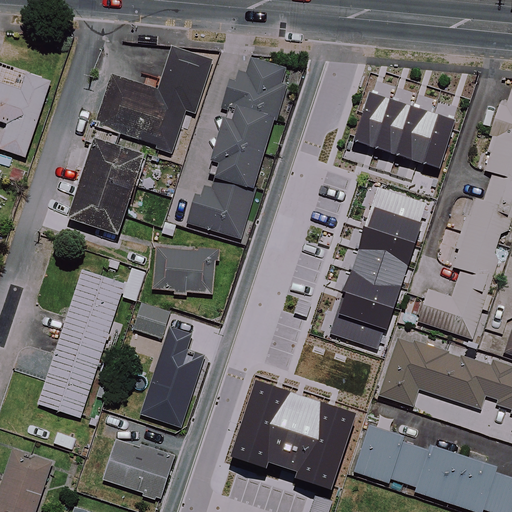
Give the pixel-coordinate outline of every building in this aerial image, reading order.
[(188,114),(193,116),(213,63),(176,49),(160,94),(115,78),(97,125),(173,153),(188,114)] [(215,192),(203,189),(191,227),(242,241),(256,193),(275,123),(280,124),(294,74),(254,62),(251,71),(242,69),(231,107),(240,110),(235,125),(226,123),(213,167),(222,169),(218,182),(215,192)] [(50,84),(23,75),(18,91),(0,85),(0,122),(9,125),(0,150),(26,159),(50,84)] [(511,87),(507,104),(502,103),(487,153),(491,155),(486,172),(494,174),(484,205),(457,197),(437,262),(462,270),(453,299),(429,291),(419,323),(473,340),(482,310),(488,311),(492,297),(487,296),(502,246),(510,249),(511,242),(511,87)] [(424,125),(425,120),(385,107),(352,213),(391,225),(397,207),(419,214),(432,174),(440,176),(454,134),(424,125)] [(144,158),(96,143),(72,224),(120,238),(144,158)] [(217,256),(156,250),(152,291),(213,296),(217,256)] [(125,286),(84,272),(39,406),(81,420),(125,286)] [(172,314),(143,304),(134,331),(163,341),(172,314)] [(352,329),(308,314),(281,392),(327,408),(322,422),(352,433),(362,404),(330,393),(352,329)] [(171,332),(141,416),(182,430),(207,358),(193,353),(197,341),(171,332)] [(491,369),(400,339),(380,397),(413,408),(418,391),(481,412),(484,401),(511,410),(511,369),(493,363),(491,369)] [(434,450),(369,428),(354,473),(389,485),(390,480),(417,489),(416,493),(472,511),(483,511),(484,510),(488,511),(511,511),(511,478),(496,474),(498,469),(444,451),(434,450)] [(174,461),(119,442),(105,482),(160,501),(174,461)] [(37,511),(53,466),(14,452),(0,494),(0,511),(37,511)] [(290,511),(303,475),(264,462),(246,511),(290,511)] [(326,476),(311,471),(301,500),(316,505),(326,476)]
